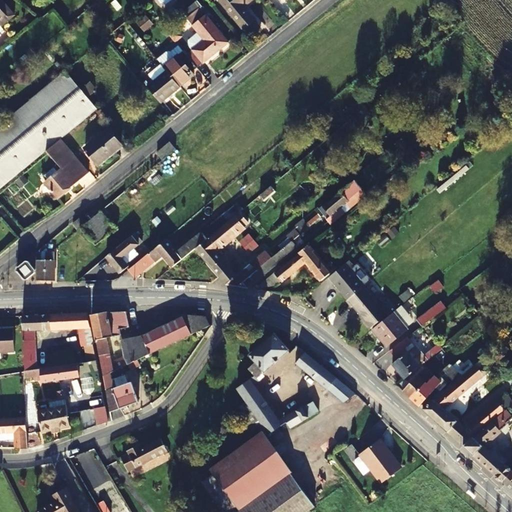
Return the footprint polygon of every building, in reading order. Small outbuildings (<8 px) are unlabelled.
[(0,0),(0,34),(6,29),(3,25),(16,15),(2,0),(0,0)] [(100,0),(90,7),(96,15),(107,7),(102,0),(100,0)] [(220,0),(243,29),(255,20),(245,7),(252,0),(220,0)] [(190,46),(193,50),(204,63),(228,43),(201,9),(188,19),(200,33),(191,41),(190,46)] [(144,18),(138,23),(145,32),(151,26),(144,18)] [(167,30),(176,42),(182,36),(174,25),(167,30)] [(204,63),(193,50),(186,56),(197,69),(204,63)] [(187,80),(185,78),(197,69),(186,56),(183,52),(167,66),(164,67),(167,71),(180,86),(187,80)] [(0,189),(16,177),(22,172),(97,109),(88,98),(82,90),(66,71),(0,124),(0,189)] [(147,87),(161,104),(181,87),(180,86),(167,71),(147,87)] [(82,90),(88,98),(96,91),(90,84),(82,90)] [(349,122),(365,108),(360,101),(343,115),(349,122)] [(349,122),(353,127),(369,113),(365,108),(349,122)] [(108,129),(85,148),(99,165),(122,146),(108,129)] [(44,183),(58,199),(89,173),(62,140),(46,152),(61,169),(44,183)] [(171,141),(158,152),(164,160),(177,149),(171,141)] [(22,173),(18,177),(22,182),(26,178),(22,173)] [(324,215),(329,221),(332,224),(368,194),(366,191),(357,181),(324,207),(323,207),(319,209),(324,215)] [(265,202),(277,193),(271,186),(260,196),(265,202)] [(258,204),(249,211),(255,217),(263,211),(258,204)] [(319,209),(318,208),(302,222),(296,226),(298,228),(288,236),(290,238),(280,246),(283,250),(292,242),(324,215),(319,209)] [(89,234),(108,218),(102,211),(90,221),(83,227),(89,234)] [(229,222),(196,249),(227,285),(237,276),(216,251),(249,224),(239,213),(236,216),(229,222)] [(139,262),(129,270),(135,279),(163,256),(173,268),(196,249),(229,222),(222,215),(202,231),(203,233),(178,253),(167,239),(151,252),(139,262)] [(80,218),(74,223),(79,230),(83,227),(90,221),(85,216),(81,219),(80,218)] [(95,241),(114,226),(108,218),(89,234),(95,241)] [(95,241),(97,243),(116,228),(114,226),(95,241)] [(135,240),(138,237),(136,233),(107,257),(121,274),(130,266),(123,258),(139,245),(135,240)] [(249,234),(238,242),(248,255),(259,247),(249,234)] [(283,250),(272,259),(238,286),(249,288),(297,248),(292,242),(283,250)] [(47,244),(34,254),(38,259),(38,280),(55,280),(55,251),(48,251),(48,247),(49,246),(47,244)] [(325,267),(308,246),(255,289),(270,292),(282,281),(282,282),(306,263),(321,281),(336,269),(331,262),(325,267)] [(238,286),(272,259),(266,251),(237,276),(227,285),(238,286)] [(511,262),(506,255),(477,275),(487,289),(511,271),(511,262)] [(25,279),(27,280),(34,274),(36,272),(36,270),(29,261),(26,261),(18,268),(18,271),(25,279)] [(389,315),(366,286),(348,300),(353,307),(355,306),(372,328),(389,315)] [(423,326),(439,314),(434,308),(418,320),(423,326)] [(109,311),(91,314),(103,376),(110,373),(113,371),(107,338),(120,335),(120,329),(129,327),(126,311),(109,311)] [(23,316),(25,371),(25,377),(37,377),(35,330),(80,328),(82,346),(94,344),(88,312),(23,316)] [(406,321),(404,323),(395,312),(373,330),(387,346),(409,329),(407,326),(409,325),(406,321)] [(124,357),(115,361),(119,369),(129,364),(137,360),(211,326),(207,317),(185,315),(141,336),(122,340),(124,357)] [(0,329),(0,351),(15,351),(14,329),(0,329)] [(275,334),(249,355),(256,362),(249,369),(257,378),(289,350),(275,334)] [(493,334),(489,336),(494,342),(498,340),(493,334)] [(392,365),(405,380),(415,371),(442,349),(440,346),(435,350),(434,348),(425,356),(416,345),(408,351),(406,349),(412,344),(407,338),(390,351),(397,360),(392,365)] [(355,394),(305,353),(296,363),(344,403),(355,394)] [(132,370),(140,365),(137,360),(129,364),(132,370)] [(444,409),(490,372),(481,360),(423,408),(464,446),(506,410),(511,405),(511,393),(510,396),(507,393),(465,428),(444,409)] [(451,363),(444,370),(453,381),(467,369),(460,361),(454,366),(451,363)] [(76,379),(80,378),(78,363),(41,369),(42,382),(76,379)] [(426,367),(418,374),(415,371),(405,380),(398,385),(412,398),(426,383),(427,384),(435,375),(426,367)] [(132,382),(113,388),(110,373),(103,376),(110,412),(139,402),(132,382)] [(440,380),(435,375),(427,384),(426,383),(412,398),(420,406),(437,388),(440,391),(447,383),(442,378),(440,380)] [(258,436),(260,440),(214,474),(240,509),(235,511),(307,511),(315,507),(291,472),(265,437),(268,434),(269,435),(286,423),(290,428),(319,410),(314,402),(280,422),(251,380),(237,388),(247,402),(243,404),(263,432),(258,436)] [(42,432),(71,426),(68,414),(66,400),(50,403),(51,408),(38,411),(42,432)] [(263,432),(243,404),(235,410),(243,421),(246,419),(258,436),(263,432)] [(108,423),(106,407),(96,409),(99,425),(105,425),(108,423)] [(511,418),(511,417),(506,410),(464,446),(511,490),(511,471),(511,472),(488,451),(493,446),(488,441),(508,425),(507,423),(511,418)] [(15,449),(28,449),(27,418),(0,419),(0,440),(15,438),(15,449)] [(129,454),(122,458),(129,470),(165,452),(166,454),(170,452),(167,446),(165,446),(164,444),(162,444),(160,439),(141,448),(139,445),(127,451),(129,454)] [(381,439),(361,455),(362,456),(357,460),(356,464),(365,475),(372,470),(382,484),(401,469),(387,450),(388,449),(381,439)] [(447,476),(453,482),(456,478),(450,473),(447,476)] [(235,511),(240,509),(214,474),(202,482),(222,511),(235,511)] [(56,502),(39,511),(74,511),(78,510),(67,490),(53,498),(56,502)]
